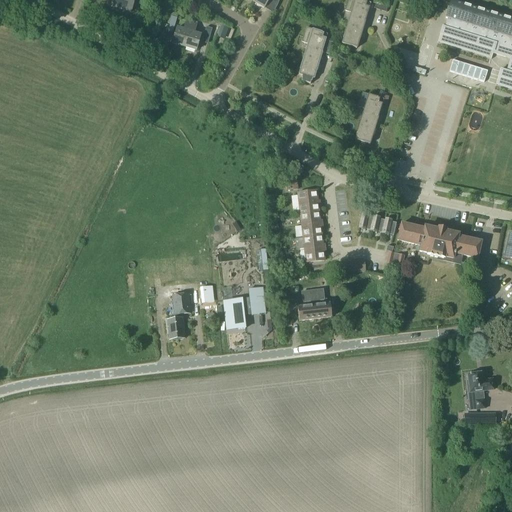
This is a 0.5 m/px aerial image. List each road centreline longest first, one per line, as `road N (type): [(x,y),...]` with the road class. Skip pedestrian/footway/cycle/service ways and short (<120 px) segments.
road 1 (tertiary): [(0,390),(437,335)]
road 2 (residential): [(214,104),(29,0)]
road 3 (residential): [(511,216),(332,172)]
road 4 (residential): [(332,172),(214,104)]
road 5 (residential): [(203,0),(249,35),(214,104)]
road 6 (residential): [(381,258),(336,257),(332,172)]
